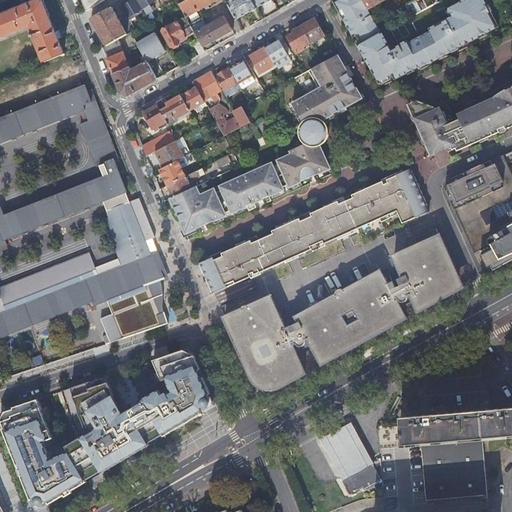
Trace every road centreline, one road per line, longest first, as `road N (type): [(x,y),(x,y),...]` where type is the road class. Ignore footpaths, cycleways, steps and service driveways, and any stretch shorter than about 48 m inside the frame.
road 1 (secondary): [(483,303),(250,427)]
road 2 (secondary): [(259,446),(487,315)]
road 3 (residential): [(211,323),(125,141),(124,109)]
road 4 (residential): [(211,323),(0,394)]
road 5 (residential): [(124,109),(316,0)]
road 6 (secondary): [(250,427),(110,511)]
road 7 (secondary): [(138,511),(259,446)]
road 8 (residential): [(428,180),(483,303)]
